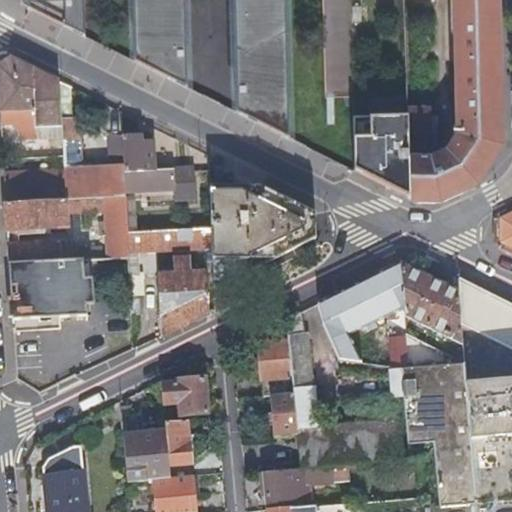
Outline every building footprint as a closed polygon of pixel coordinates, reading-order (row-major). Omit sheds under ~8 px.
[(17,0),(17,4),(82,36),(81,0),(129,0),(131,60),(184,86),(181,0),(230,0),(234,111),(235,111),(287,137),(282,0),(17,0)] [(402,0),(319,0),(322,98),(355,97),(405,96),(403,38),(402,12),(402,0)] [(408,196),(408,198),(408,199),(438,199),(472,183),(498,148),(496,61),(493,0),(455,0),(456,28),(453,29),(451,33),(454,132),(442,151),(426,157),(424,157),(427,148),(427,108),(419,108),(418,38),(403,38),(405,96),(407,184),(408,196)] [(0,61),(0,119),(0,121),(14,121),(17,125),(33,125),(33,126),(33,127),(40,127),(40,126),(54,126),(54,125),(60,125),(58,81),(9,57),(0,61)] [(123,168),(80,169),(78,136),(85,136),(84,124),(77,125),(77,118),(67,118),(70,111),(69,86),(58,81),(60,125),(61,138),(62,156),(62,167),(63,180),(64,199),(100,198),(124,197),(124,190),(123,168)] [(390,185),(407,184),(405,96),(355,97),(357,171),(389,170),(390,185)] [(33,125),(17,125),(27,139),(61,138),(60,125),(54,125),(54,126),(40,126),(40,127),(33,127),(33,126),(33,125)] [(123,168),(124,190),(169,188),(170,195),(193,195),(192,162),(152,163),(151,134),(121,135),(123,168)] [(2,170),(4,201),(64,199),(63,180),(62,167),(2,170)] [(357,171),(390,187),(390,185),(389,170),(357,171)] [(390,187),(408,196),(407,184),(390,185),(390,187)] [(209,188),(210,228),(211,248),(212,288),(314,236),(315,212),(263,185),(209,188)] [(124,197),(100,198),(101,210),(103,257),(127,256),(127,251),(126,232),(124,197)] [(100,198),(64,199),(65,212),(101,210),(100,198)] [(64,199),(4,201),(7,260),(76,258),(75,243),(59,243),(58,240),(18,242),(18,234),(45,233),(44,227),(65,226),(65,212),(64,199)] [(511,249),(511,209),(498,216),(497,242),(511,249)] [(210,228),(153,231),(154,250),(211,248),(210,228)] [(153,231),(126,232),(127,251),(154,250),(153,231)] [(76,258),(7,260),(10,317),(37,315),(37,310),(56,309),(56,314),(85,314),(84,293),(82,257),(76,258)] [(82,257),(84,293),(91,293),(90,257),(82,257)] [(155,275),(158,337),(206,313),(204,273),(187,274),(187,259),(172,259),(172,275),(155,275)] [(399,262),(317,302),(322,321),(333,348),(337,357),(363,361),(349,332),(366,323),(368,328),(377,324),(375,319),(389,312),(387,309),(395,305),(403,301),(399,262)] [(456,290),(399,262),(403,301),(403,306),(404,310),(460,339),(456,290)] [(511,303),(455,275),(456,290),(460,339),(462,360),(462,361),(474,499),(511,495),(511,303)] [(285,318),(286,333),(303,332),(300,310),(285,318)] [(292,390),(296,426),(313,425),(304,331),(303,332),(286,333),(287,338),(292,390)] [(262,394),(270,393),(292,390),(287,338),(257,342),(262,394)] [(462,361),(409,366),(416,440),(436,438),(442,502),(474,499),(462,361)] [(409,366),(401,367),(401,368),(403,396),(407,441),(416,440),(409,366)] [(160,383),(162,403),(177,401),(178,414),(206,411),(202,376),(175,379),(175,381),(160,383)] [(270,393),(274,435),(296,432),(296,426),(292,390),(270,393)] [(299,466),(330,464),(400,457),(397,417),(313,425),(296,426),(296,432),(299,466)] [(169,476),(191,474),(194,474),(192,461),(189,461),(185,419),(164,422),(165,432),(169,476)] [(127,480),(152,478),(169,476),(165,432),(123,438),(127,480)] [(72,445),(46,457),(41,466),(45,511),(84,511),(78,445),(72,445)] [(262,470),(266,509),(301,505),(307,505),(305,483),(332,480),(330,464),(299,466),(262,470)] [(152,478),(154,511),(194,511),(191,474),(169,476),(152,478)]
